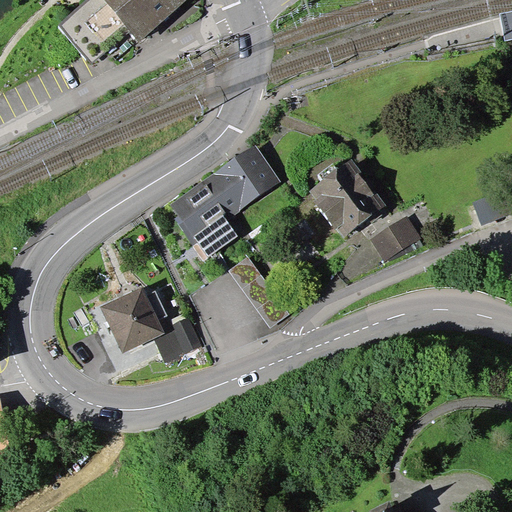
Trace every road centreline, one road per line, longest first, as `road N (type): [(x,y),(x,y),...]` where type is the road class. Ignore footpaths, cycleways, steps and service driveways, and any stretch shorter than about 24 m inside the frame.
road 1 (tertiary): [(48,374),(31,339),(41,270),(74,235),(225,130),(242,99),(252,49),(243,9)]
road 2 (residential): [(243,9),(0,136)]
road 3 (tertiary): [(293,356),(144,408),(86,403),(48,374)]
road 4 (tertiary): [(511,325),(461,308),(422,309),(293,356)]
road 5 (unclassified): [(293,356),(293,335),(337,299),(475,242)]
